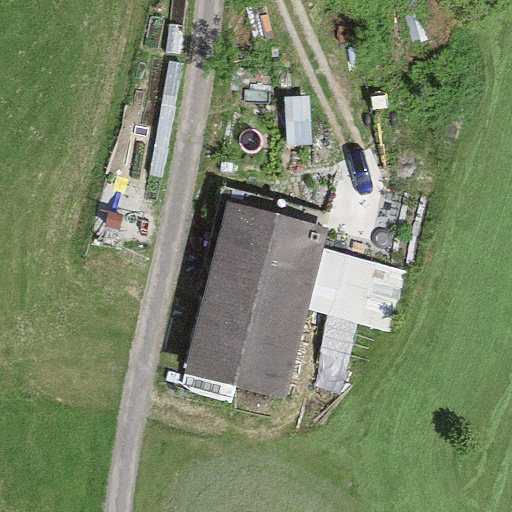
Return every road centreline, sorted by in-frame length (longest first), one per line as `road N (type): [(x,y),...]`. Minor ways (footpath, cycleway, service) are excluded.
road 1 (track): [(126,511),(142,381),(193,188),(221,0)]
road 2 (track): [(349,269),(369,182),(301,0)]
